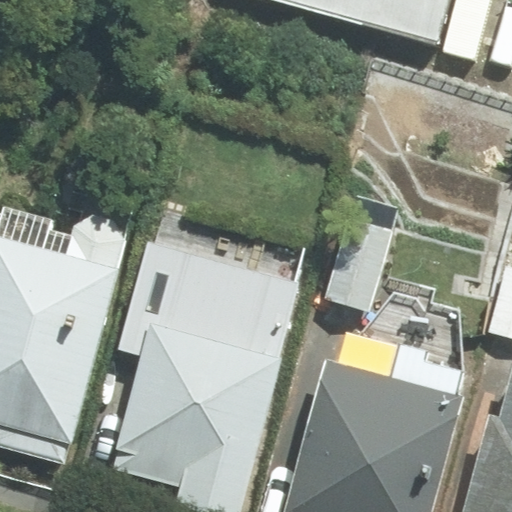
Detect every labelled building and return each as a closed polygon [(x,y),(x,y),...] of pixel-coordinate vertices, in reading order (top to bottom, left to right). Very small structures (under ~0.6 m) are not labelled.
[(316,0),(449,34),(457,0),(316,0)] [(425,210),(397,165),(347,209),(332,299),(382,307),(393,242),(425,210)] [(0,453),(74,472),(136,233),(78,218),(75,231),(2,212),(0,219),(0,453)] [(203,511),(251,511),(305,287),(148,249),(123,353),(146,358),(120,469),(184,484),(179,506),(203,511)] [(511,262),(508,261),(490,331),(511,337),(511,262)] [(397,379),(330,361),(289,511),(435,511),(474,371),(404,352),(397,379)] [(511,511),(511,373),(472,511),(511,511)]
